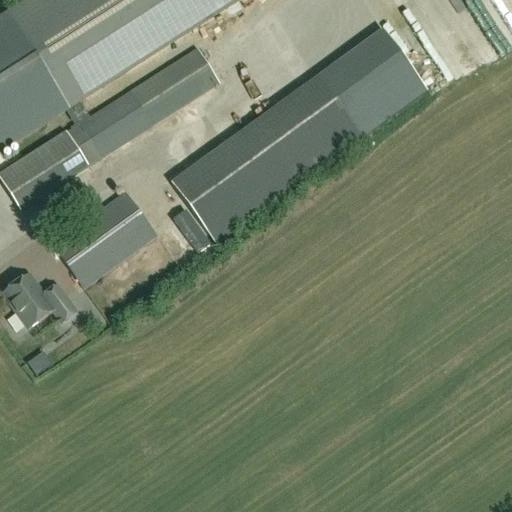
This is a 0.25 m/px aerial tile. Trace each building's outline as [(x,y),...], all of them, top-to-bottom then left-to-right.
[(34,0),(0,22),(0,155),(70,111),(80,127),(0,178),(0,181),(21,214),(219,86),(198,52),(91,120),(79,102),(237,0),(34,0)] [(385,33),(172,186),(215,246),(428,93),(385,33)] [(187,158),(197,151),(188,139),(178,147),(187,158)] [(83,290),(156,237),(126,195),(52,247),(83,290)] [(79,315),(58,286),(44,297),(29,276),(3,295),(28,330),(51,313),(62,328),(79,315)]
